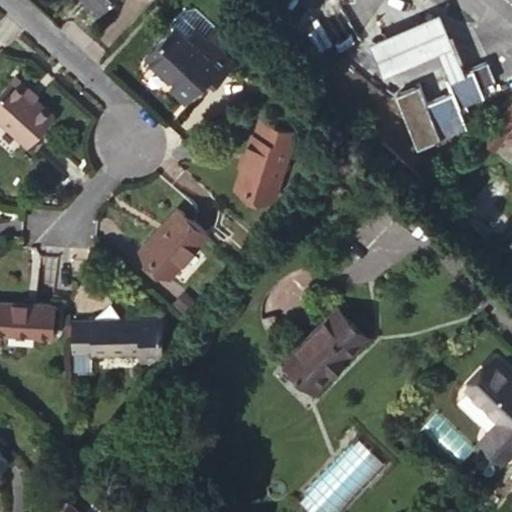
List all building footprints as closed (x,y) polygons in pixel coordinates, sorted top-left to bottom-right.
[(113,0),(89,0),(103,12),(113,0)] [(227,42),(232,46),(236,42),(197,7),(183,8),(172,21),(176,25),(148,56),(162,70),(177,83),(172,88),(186,102),(208,77),(216,83),(236,60),(227,52),(222,47),(227,42)] [(451,77),(464,71),(439,10),(372,39),(385,71),(440,49),(451,77)] [(227,52),(232,46),(227,42),(222,47),(227,52)] [(162,70),(148,56),(136,69),(150,83),(162,70)] [(487,62),(464,71),(451,77),(449,78),(453,88),(428,98),(420,82),(397,91),(418,142),(468,123),(460,104),(484,94),(481,86),(494,80),(487,62)] [(56,117),(38,100),(32,95),(35,92),(18,77),(0,95),(0,118),(30,146),(56,117)] [(32,95),(38,100),(42,97),(35,92),(32,95)] [(511,104),(483,138),(495,147),(506,135),(511,140),(511,104)] [(267,195),(293,130),(259,116),(253,131),(250,130),(229,181),(267,195)] [(500,241),(511,227),(511,219),(497,206),(511,189),(494,173),(463,207),(500,241)] [(173,274),(210,232),(184,209),(163,232),(160,230),(143,249),(173,274)] [(0,327),(52,332),(54,302),(0,298),(0,327)] [(316,388),(371,334),(340,303),(286,359),(316,388)] [(162,318),(73,320),(74,352),(141,352),(142,359),(163,359),(162,318)] [(496,362),(511,375),(511,370),(499,359),(496,362)] [(511,375),(496,362),(471,391),(505,420),(492,437),(511,454),(511,375)] [(510,460),(511,457),(511,454),(492,437),(487,442),(510,460)] [(0,466),(9,456),(0,447),(0,466)] [(89,511),(73,497),(58,511),(89,511)]
